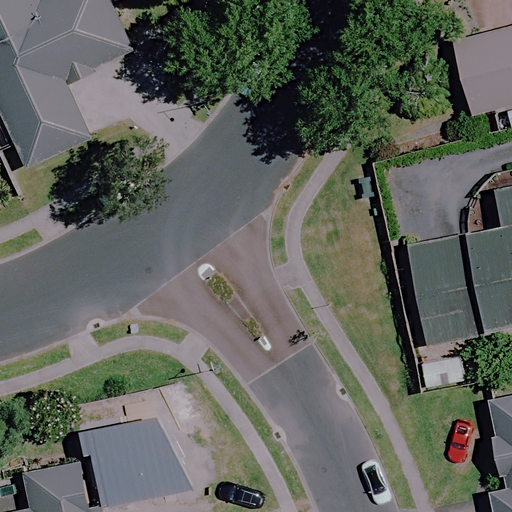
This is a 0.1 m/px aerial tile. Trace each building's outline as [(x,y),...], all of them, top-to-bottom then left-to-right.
[(100,72),(97,67),(129,53),(104,0),(0,0),(0,113),(26,169),(90,139),(66,87),(100,72)] [(511,25),(456,40),(476,116),(511,107),(511,25)] [(508,223),(412,241),(430,344),(496,332),(495,329),(511,325),(511,183),(499,187),(508,223)] [(510,484),(493,488),(497,511),(511,511),(511,393),(494,398),(501,434),(497,434),(505,474),(508,474),(510,484)] [(108,511),(107,504),(95,506),(85,460),(28,471),(35,505),(3,511),(2,511),(108,511)]
